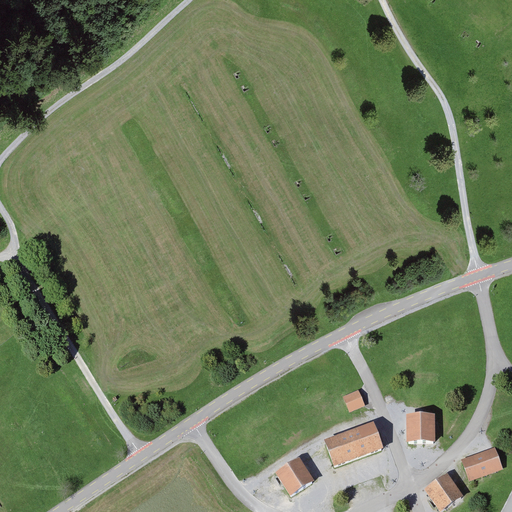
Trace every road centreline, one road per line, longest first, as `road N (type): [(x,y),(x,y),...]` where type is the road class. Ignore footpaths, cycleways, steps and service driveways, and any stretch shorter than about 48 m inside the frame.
road 1 (unclassified): [(511,265),(385,313),(272,371),(59,511)]
road 2 (track): [(478,276),(452,122),(383,0)]
road 3 (track): [(190,0),(47,114),(0,162)]
road 4 (track): [(141,456),(12,253)]
